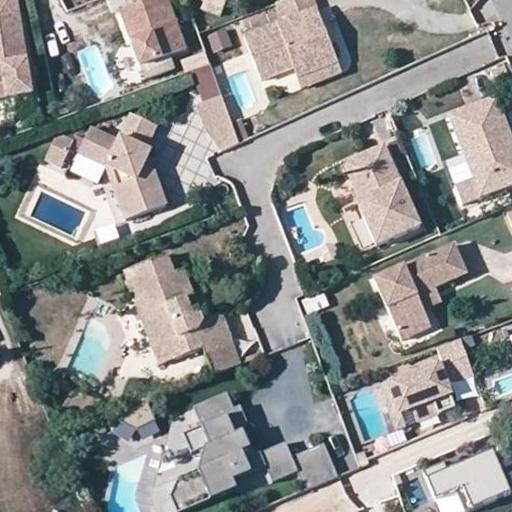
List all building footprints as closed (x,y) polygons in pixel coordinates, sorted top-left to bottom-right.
[(0,0),(0,92),(10,91),(10,97),(36,93),(32,74),(26,74),(24,68),(30,67),(18,0),(0,0)] [(172,0),(145,0),(147,3),(121,13),(141,67),(188,51),(169,1),(172,0)] [(221,0),(203,0),(206,9),(223,5),(221,0)] [(283,0),(276,3),(283,21),(245,37),(263,81),(296,69),(300,78),(339,62),(322,20),(310,23),(306,14),(317,9),(313,0),(283,0)] [(322,20),(317,9),(306,14),(310,23),(322,20)] [(212,53),(233,51),(231,28),(209,31),(212,53)] [(300,78),(304,88),(343,73),(339,62),(300,78)] [(511,83),(506,64),(491,69),(499,90),(511,85),(511,83)] [(226,149),(240,143),(223,97),(201,106),(211,134),(226,149)] [(450,116),(465,153),(474,176),(484,198),(511,186),(511,135),(496,97),(450,116)] [(98,159),(114,167),(119,184),(117,188),(129,219),(169,204),(157,174),(145,168),(146,164),(140,161),(146,149),(156,127),(131,116),(118,143),(91,130),(86,143),(79,155),(95,163),(98,159)] [(86,143),(77,138),(72,147),(71,152),(79,155),(86,143)] [(53,167),(58,158),(67,160),(71,152),(72,147),(62,142),(55,144),(45,164),(53,167)] [(362,201),(366,201),(371,212),(362,215),(376,247),(421,227),(387,145),(346,162),(351,179),(362,201)] [(140,161),(146,164),(153,152),(146,149),(140,161)] [(456,184),(474,176),(465,153),(446,161),(456,184)] [(67,160),(58,158),(53,167),(61,171),(67,160)] [(117,188),(119,184),(114,167),(98,159),(95,163),(110,170),(117,188)] [(484,198),(474,176),(456,184),(465,205),(484,198)] [(362,215),(371,212),(366,201),(362,201),(357,205),(362,215)] [(434,326),(426,306),(420,292),(439,284),(470,270),(458,242),(377,277),(404,339),(434,326)] [(200,310),(191,311),(187,300),(192,290),(186,270),(174,274),(168,255),(131,268),(140,299),(147,298),(151,310),(146,313),(158,347),(170,342),(177,360),(203,352),(212,377),(242,366),(224,315),(204,322),(200,310)] [(131,268),(125,271),(159,368),(165,365),(158,347),(146,313),(140,299),(131,268)] [(445,298),(439,284),(420,292),(426,306),(445,298)] [(191,311),(200,310),(192,290),(187,300),(191,311)] [(308,313),(328,305),(323,292),(303,299),(308,313)] [(146,313),(151,310),(147,298),(140,299),(146,313)] [(474,375),(460,338),(443,344),(448,359),(386,382),(397,412),(418,404),(423,418),(443,411),(440,401),(443,394),(454,391),(451,384),(474,375)] [(165,365),(177,360),(170,342),(158,347),(165,365)] [(120,403),(132,408),(150,402),(154,392),(150,390),(129,381),(120,403)] [(459,405),(454,391),(443,394),(440,401),(443,411),(459,405)] [(250,445),(247,438),(239,436),(246,425),(239,409),(232,411),(225,395),(192,410),(200,428),(182,436),(190,456),(197,453),(200,460),(198,469),(181,476),(173,499),(177,511),(190,511),(237,492),(232,480),(250,472),(252,477),(266,471),(266,472),(272,485),(297,475),(305,493),(337,480),(325,451),(293,465),(285,446),(259,457),(246,452),(250,445)] [(156,423),(147,404),(132,408),(118,415),(115,422),(137,431),(156,423)] [(418,404),(397,412),(402,426),(423,418),(418,404)] [(466,511),(508,494),(490,452),(424,481),(433,501),(457,491),(466,511)] [(364,455),(356,458),(360,470),(367,466),(364,455)]
